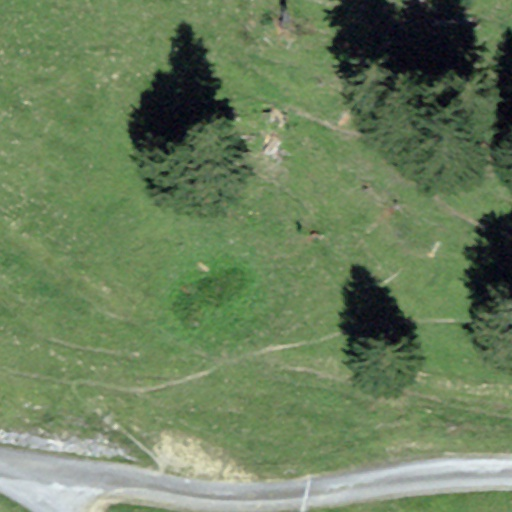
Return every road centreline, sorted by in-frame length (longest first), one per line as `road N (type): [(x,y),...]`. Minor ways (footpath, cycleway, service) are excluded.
road 1 (track): [(511,503),(230,497)]
road 2 (track): [(230,497),(0,472)]
